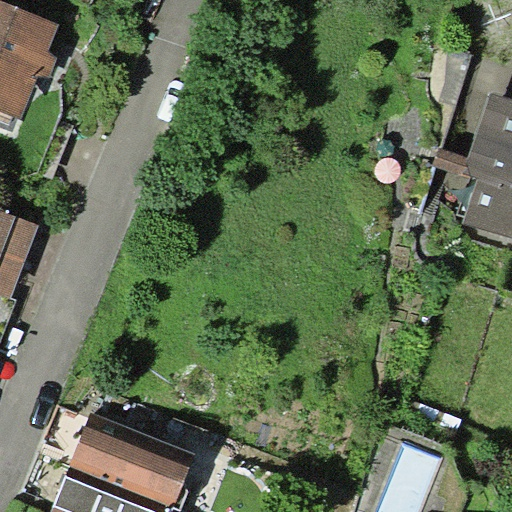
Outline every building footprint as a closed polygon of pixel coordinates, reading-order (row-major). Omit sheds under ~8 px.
[(59,23),(0,0),(0,110),(19,118),(23,119),(40,74),(51,78),(59,57),(48,53),(59,23)] [(511,97),(490,90),(467,157),(439,148),(432,167),(474,182),(461,221),(511,238),(511,97)] [(19,118),(0,110),(0,126),(13,132),(19,118)] [(39,224),(0,209),(0,292),(11,297),(39,224)] [(90,411),(65,473),(163,511),(166,504),(173,506),(194,452),(90,411)] [(65,473),(50,511),(163,511),(65,473)]
